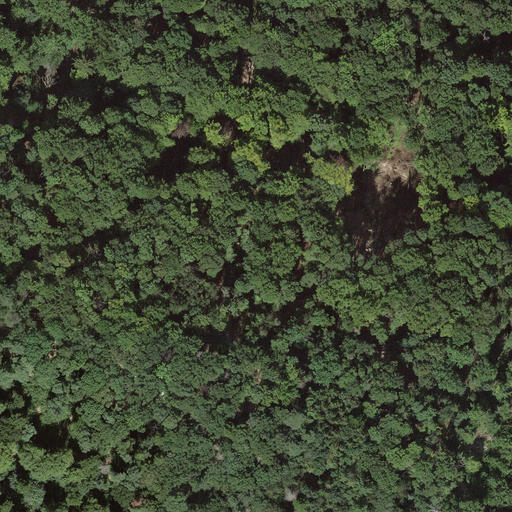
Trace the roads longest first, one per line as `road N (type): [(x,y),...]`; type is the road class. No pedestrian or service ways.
road 1 (track): [(49,0),(144,28),(235,69),(449,120),(511,152)]
road 2 (track): [(294,511),(176,403),(131,373),(92,352),(0,325)]
road 3 (track): [(511,246),(454,218),(335,127),(235,69)]
